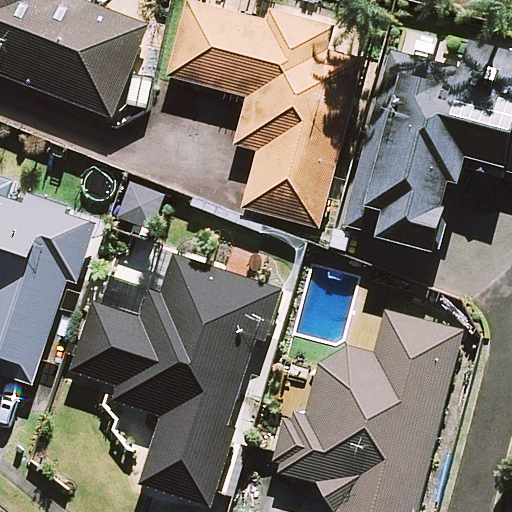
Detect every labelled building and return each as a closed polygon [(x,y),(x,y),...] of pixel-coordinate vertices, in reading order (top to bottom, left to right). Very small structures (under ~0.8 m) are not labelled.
[(0,0),(0,78),(114,122),(149,30),(69,0),(0,0)] [(263,24),(191,4),(170,80),(248,102),(236,148),(260,155),(244,211),(320,232),(364,70),(326,60),(333,34),(265,15),(263,24)] [(393,57),(377,112),(345,227),(379,237),(371,264),(428,280),(434,258),(461,163),(511,177),(511,57),(488,51),(480,81),(393,57)] [(14,187),(0,182),(0,377),(33,389),(71,276),(79,279),(96,225),(11,197),(14,187)] [(164,206),(131,194),(121,221),(155,233),(164,206)] [(278,296),(176,258),(161,298),(152,295),(142,323),(98,306),(73,374),(118,391),(114,402),(164,420),(140,486),(209,511),(238,432),(229,429),(278,296)] [(318,384),(317,387),(308,421),(291,416),(275,474),(319,486),(334,511),(416,511),(463,338),(386,317),(375,357),(353,351),(351,350),(347,352),(344,353),(341,355),(338,357),(336,359),(333,361),(331,364),(328,366),(326,369),(324,372),(322,375),(321,378),(319,381),(318,384)]
